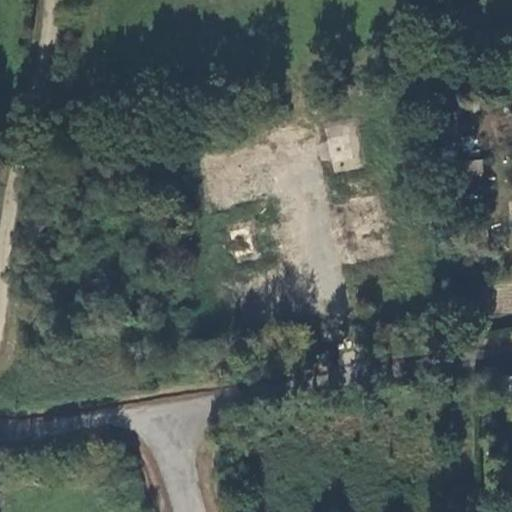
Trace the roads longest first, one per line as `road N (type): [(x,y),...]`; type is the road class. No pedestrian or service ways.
road 1 (unclassified): [(165,413),(511,355)]
road 2 (track): [(49,0),(0,307)]
road 3 (unclassified): [(0,432),(165,413)]
